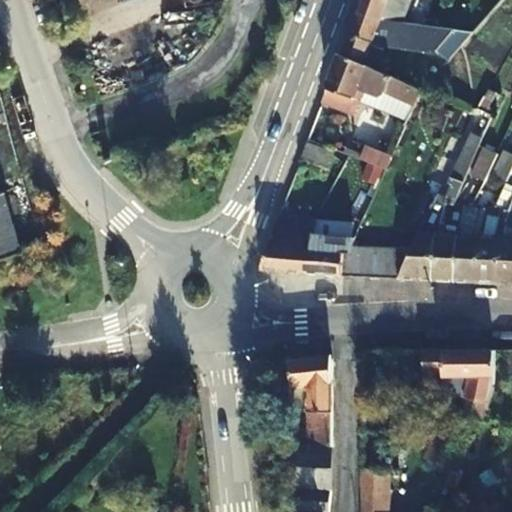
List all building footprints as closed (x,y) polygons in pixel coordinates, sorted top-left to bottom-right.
[(383,20),(406,21),(414,0),(362,0),(358,11),(361,12),(383,20)] [(345,54),(371,67),(374,56),(369,51),(373,42),(383,20),(361,12),(358,11),(342,53),(345,54)] [(383,20),(373,42),(439,51),(449,59),(475,30),(406,21),(383,20)] [(323,103),(353,114),(359,99),(410,118),(416,106),(423,91),(371,67),(345,54),(342,53),(323,103)] [(460,190),(481,139),(470,135),(450,185),(460,190)] [(337,151),(308,141),(303,155),(332,165),(337,151)] [(484,181),(498,154),(484,148),(472,175),(484,181)] [(504,185),(511,168),(511,154),(503,151),(490,178),(504,185)] [(0,258),(20,252),(2,192),(0,192),(0,258)] [(430,279),(429,282),(449,282),(449,279),(464,207),(453,207),(444,207),(441,219),(430,279)] [(449,282),(471,283),(472,280),(481,236),(487,209),(472,208),(464,207),(449,279),(449,282)] [(511,210),(505,210),(499,237),(491,282),(490,284),(511,285),(511,210)] [(262,270),(302,273),(302,271),(304,248),(312,248),(313,235),(313,220),(281,217),(262,270)] [(441,219),(428,218),(421,232),(418,233),(412,250),(402,277),(401,280),(429,282),(430,279),(441,219)] [(354,248),(355,237),(313,235),(312,248),(304,248),(302,271),(302,273),(345,277),(345,274),(346,250),(354,250),(354,248)] [(472,280),(471,283),(490,284),(491,282),(499,237),(481,236),(472,280)] [(402,277),(412,250),(354,248),(354,250),(346,250),(345,274),(345,277),(401,280),(402,277)] [(495,351),(388,352),(388,379),(424,380),(425,372),(444,373),(444,376),(446,376),(470,376),(465,398),(462,414),(475,419),(484,421),(493,387),(495,353),(495,351)] [(285,511),(329,511),(332,495),(330,356),(289,359),(292,386),(309,386),(310,445),(282,445),(286,481),(285,511)] [(444,397),(465,398),(470,376),(446,376),(444,397)] [(0,431),(11,431),(10,400),(0,399),(0,431)] [(424,469),(449,479),(457,460),(471,429),(442,416),(424,458),(428,459),(424,469)] [(511,442),(511,437),(491,425),(483,441),(506,455),(511,442)] [(361,431),(360,508),(372,511),(384,511),(389,494),(388,470),(384,470),(384,431),(361,431)]
